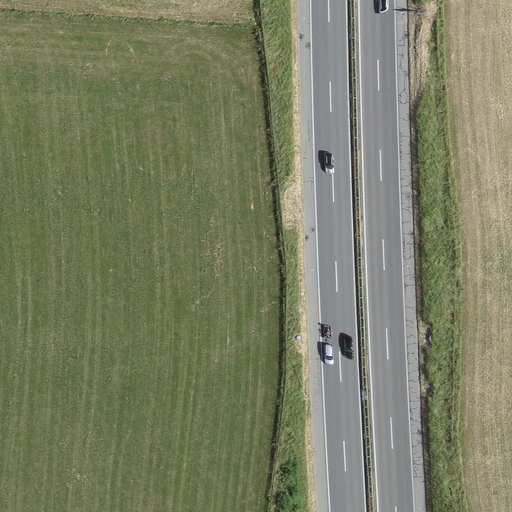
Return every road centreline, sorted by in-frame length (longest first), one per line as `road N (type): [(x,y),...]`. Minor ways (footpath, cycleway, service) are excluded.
road 1 (motorway): [(327,0),(347,511)]
road 2 (motorway): [(394,511),(375,0)]
